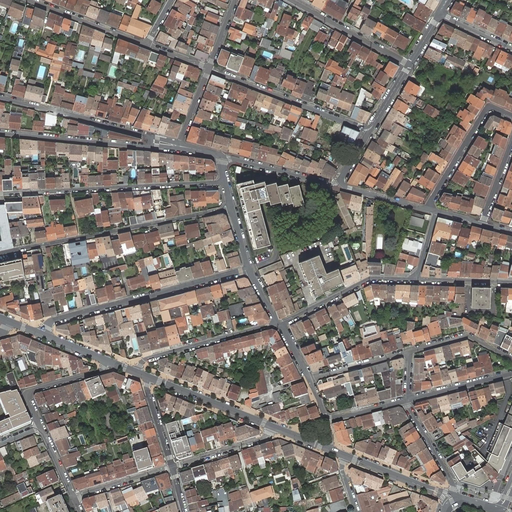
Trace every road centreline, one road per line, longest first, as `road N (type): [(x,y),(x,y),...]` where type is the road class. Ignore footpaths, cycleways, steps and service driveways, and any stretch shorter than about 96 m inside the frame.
road 1 (residential): [(0,253),(232,207)]
road 2 (residential): [(224,180),(0,193)]
road 3 (residential): [(249,268),(53,320),(42,334)]
road 4 (residential): [(369,131),(208,68)]
road 5 (residential): [(148,136),(0,96)]
road 6 (residential): [(278,324),(149,358),(136,371)]
road 7 (residential): [(0,133),(147,146)]
road 8 (residential): [(427,209),(485,113),(511,117)]
road 9 (residential): [(291,0),(409,63)]
road 10 (tertiary): [(272,426),(149,377)]
road 11 (residential): [(147,45),(28,0)]
road 12 (residential): [(107,359),(98,371),(28,393),(40,427)]
road 13 (residential): [(221,155),(328,184),(339,180)]
